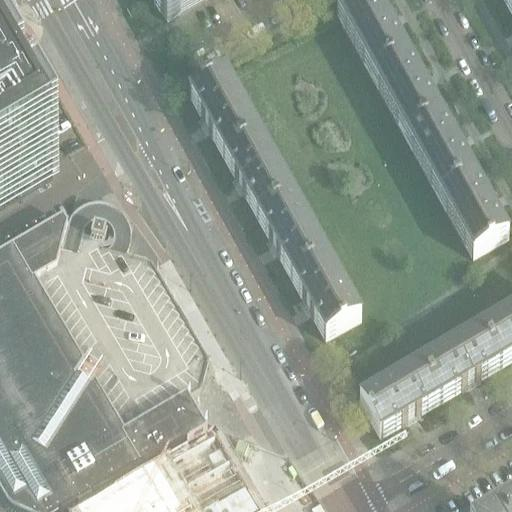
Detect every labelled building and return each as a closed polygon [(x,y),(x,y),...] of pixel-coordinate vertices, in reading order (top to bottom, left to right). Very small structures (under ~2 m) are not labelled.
[(152,0),(162,17),(163,17),(180,7),(182,10),(199,0),(152,0)] [(368,0),(337,18),(367,73),(371,79),(407,59),(373,0),(368,0)] [(405,140),(441,120),(407,59),(371,79),(405,140)] [(223,161),(259,141),(225,80),(189,100),(223,161)] [(0,219),(53,188),(50,184),(59,179),(5,86),(0,89),(0,219)] [(438,201),(475,181),(441,120),(405,140),(438,201)] [(259,141),(223,161),(257,222),(293,202),(259,141)] [(475,181),(438,201),(472,263),(508,242),(475,181)] [(293,202),(257,222),(291,283),(327,263),(293,202)] [(0,490),(10,509),(12,511),(13,511),(78,511),(186,450),(188,449),(188,448),(207,437),(188,404),(201,397),(208,370),(208,367),(157,280),(150,267),(123,261),(102,257),(102,255),(104,255),(104,254),(102,251),(103,248),(106,237),(94,233),(92,241),(83,239),(83,238),(83,237),(84,237),(84,236),(84,235),(85,234),(85,233),(86,232),(86,231),(87,231),(87,230),(88,230),(88,229),(89,229),(89,228),(90,228),(91,227),(92,227),(93,226),(94,226),(95,226),(96,226),(97,226),(97,225),(98,225),(99,225),(100,225),(100,226),(101,226),(102,226),(103,226),(104,226),(105,227),(106,227),(107,228),(108,229),(109,229),(109,230),(110,230),(110,231),(111,231),(111,232),(125,222),(123,221),(123,220),(122,219),(121,218),(120,217),(119,216),(118,216),(117,215),(117,214),(116,214),(115,213),(114,213),(113,212),(112,212),(110,211),(109,211),(108,210),(107,210),(106,210),(105,209),(104,209),(103,209),(101,209),(100,209),(99,209),(98,209),(97,209),(96,209),(95,209),(93,209),(92,209),(91,210),(90,210),(88,211),(87,211),(86,212),(85,212),(84,213),(83,213),(82,214),(81,214),(80,215),(79,216),(78,216),(77,217),(76,218),(75,219),(74,220),(74,221),(73,221),(72,223),(71,224),(71,225),(70,226),(70,227),(69,228),(69,229),(68,230),(68,231),(68,232),(63,225),(54,230),(45,235),(37,240),(28,245),(20,250),(11,255),(3,260),(0,261),(0,490)] [(327,263),(291,283),(325,344),(361,324),(327,263)] [(511,317),(480,336),(501,371),(511,364),(511,317)] [(501,371),(480,336),(419,371),(441,406),(501,371)] [(360,406),(367,419),(380,442),(441,406),(419,371),(360,406)] [(185,450),(78,511),(255,511),(215,442),(189,457),(185,450)]
